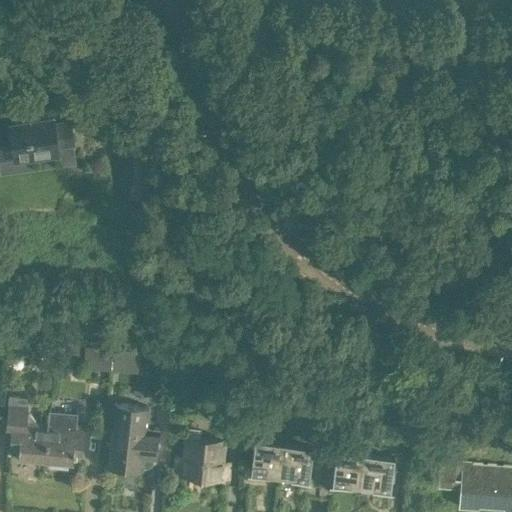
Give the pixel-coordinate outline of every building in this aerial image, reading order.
[(70,121),(55,123),(54,116),(0,123),(0,159),(35,154),(36,162),(57,159),(56,151),(59,151),(58,144),(73,142),(70,121)] [(85,346),(83,366),(111,368),(113,349),(85,346)] [(113,349),(111,368),(136,370),(137,350),(113,349)] [(46,459),(49,422),(48,422),(48,424),(35,423),(35,420),(29,413),(27,413),(28,397),(18,396),(8,395),(6,428),(11,428),(10,445),(19,446),(19,457),(46,459)] [(145,428),(148,405),(113,402),(107,463),(106,463),(106,464),(128,466),(128,469),(129,471),(135,471),(137,470),(137,467),(142,468),(146,467),(149,466),(153,463),(155,460),(155,456),(158,429),(145,428)] [(237,439),(239,422),(222,420),(220,437),(237,439)] [(49,422),(46,459),(73,461),(74,451),(83,452),(86,425),(49,422)] [(221,461),(223,440),(184,436),(182,457),(176,456),(175,469),(182,470),(182,472),(219,476),(220,474),(226,474),(228,461),(221,461)] [(279,475),(284,442),(254,438),(249,479),(265,481),(266,473),(279,475)] [(284,442),(279,475),(293,477),(292,484),(308,486),(313,446),(284,442)] [(361,485),(365,453),(336,449),(331,489),(346,491),(347,484),(361,485)] [(365,453),(361,485),(375,487),(374,495),(389,497),(395,457),(365,453)] [(511,466),(472,463),(472,461),(442,459),(440,483),(462,485),(460,503),(477,505),(478,502),(505,505),(505,507),(511,507),(511,466)]
